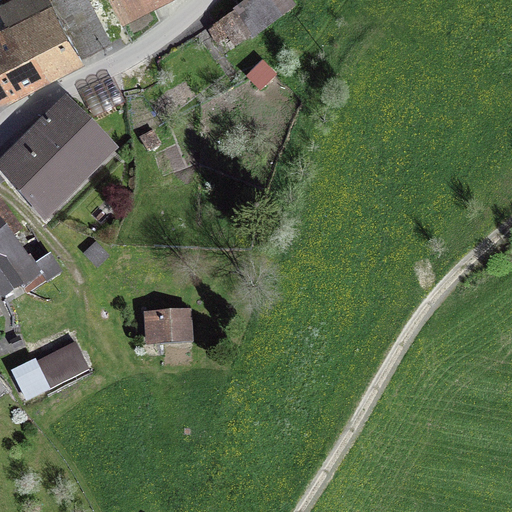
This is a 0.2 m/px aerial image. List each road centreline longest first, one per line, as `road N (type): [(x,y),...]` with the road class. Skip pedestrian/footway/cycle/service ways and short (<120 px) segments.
road 1 (track): [(301,511),(426,307),(511,226)]
road 2 (residential): [(0,128),(182,24),(202,0)]
